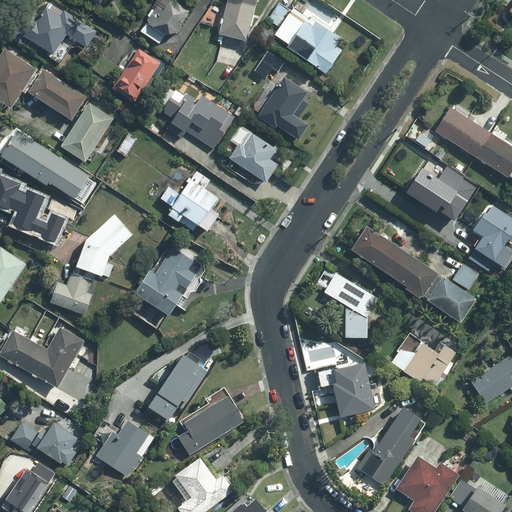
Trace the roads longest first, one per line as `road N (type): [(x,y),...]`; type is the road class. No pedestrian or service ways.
road 1 (residential): [(317,209),(282,262),(270,305),(303,465),(338,511)]
road 2 (residential): [(317,209),(329,167),(395,66),(427,41)]
road 3 (residential): [(427,41),(417,79),(350,180),(317,209)]
